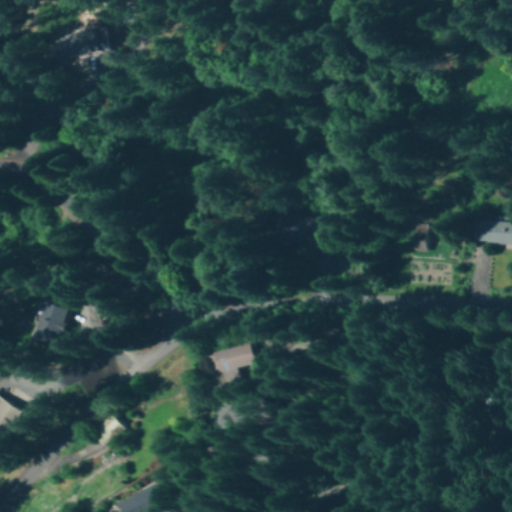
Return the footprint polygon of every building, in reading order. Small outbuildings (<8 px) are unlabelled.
[(113,49),(109,24),(84,28),(87,52),(113,49)] [(511,218),(488,218),(487,240),(511,240),(511,218)] [(76,306),(52,298),(40,337),(64,344),(76,306)] [(238,365),(259,360),(254,341),(208,352),(215,385),(242,379),(238,365)] [(27,409),(0,389),(0,425),(10,433),(27,409)] [(127,499),(133,511),(157,511),(175,504),(165,481),(127,499)]
